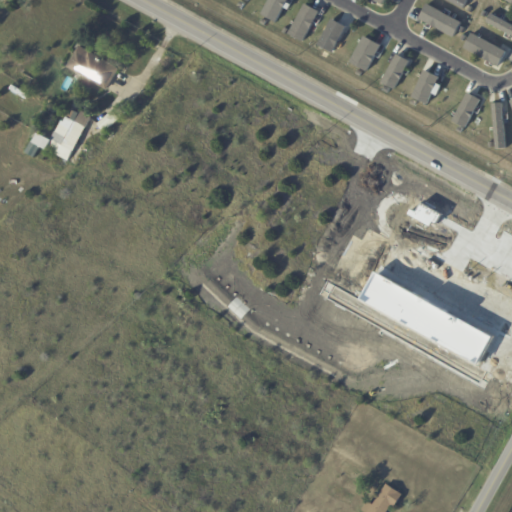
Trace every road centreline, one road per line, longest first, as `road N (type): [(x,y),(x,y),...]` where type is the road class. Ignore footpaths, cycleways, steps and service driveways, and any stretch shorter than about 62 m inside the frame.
road 1 (secondary): [(143,0),(511,206)]
road 2 (residential): [(511,77),(475,76),(339,0)]
